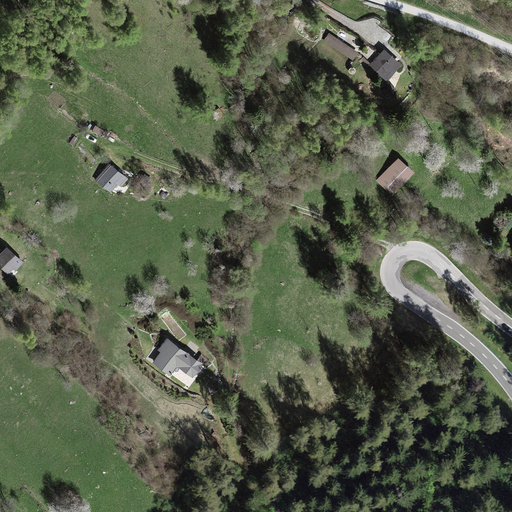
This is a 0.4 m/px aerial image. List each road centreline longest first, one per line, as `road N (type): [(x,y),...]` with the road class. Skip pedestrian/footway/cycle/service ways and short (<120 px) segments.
road 1 (tertiary): [(511,386),(473,345),(399,293),(390,275),(395,258),(424,253),(511,328)]
road 2 (unclassified): [(511,53),(374,0)]
